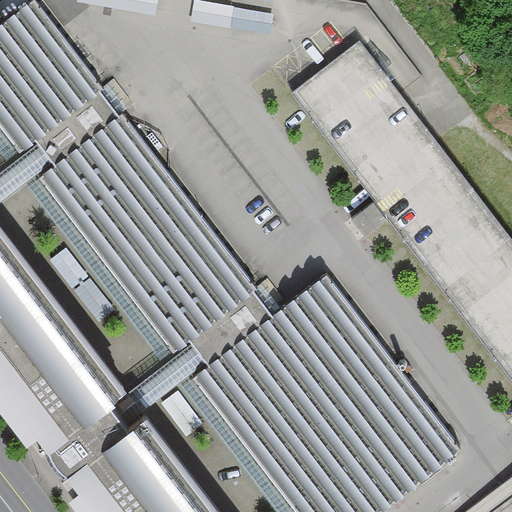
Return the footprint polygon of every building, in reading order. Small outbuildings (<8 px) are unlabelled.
[(157,0),(76,0),(77,0),(155,14),(157,0)] [(273,13),(195,0),(194,0),(191,19),(270,33),(273,13)] [(0,118),(299,511),(379,511),(458,452),(326,281),(277,319),(33,3),(0,28),(0,118)] [(374,200),(353,216),(360,225),(369,236),(388,220),(511,380),(511,242),(360,42),(351,48),(291,92),(374,200)] [(0,128),(292,511),(299,511),(0,118),(0,128)] [(0,394),(90,511),(234,511),(0,212),(0,394)] [(204,424),(177,391),(161,404),(187,437),(204,424)]
